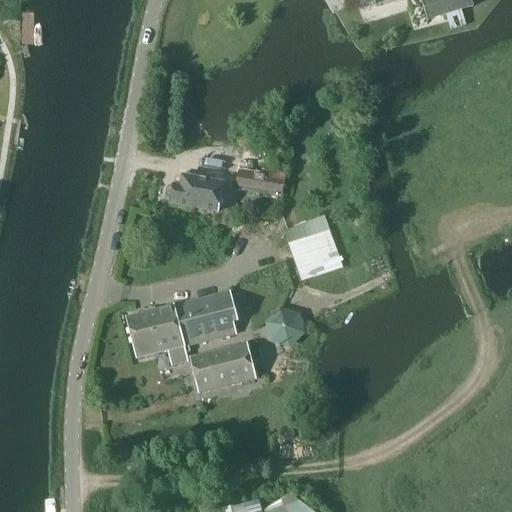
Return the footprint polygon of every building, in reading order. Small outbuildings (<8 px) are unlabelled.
[(375,0),(378,6),(398,0),(421,0),(428,22),(447,16),(451,31),(467,26),(462,11),(473,8),(470,0),(375,0)] [(237,173),(235,188),(283,197),(286,181),(237,173)] [(222,194),(224,185),(183,178),(181,188),(175,187),(171,205),(220,214),(223,195),(222,194)] [(139,360),(170,352),(175,371),(189,368),(186,354),(190,353),(189,348),(237,336),(234,326),(239,325),(231,294),(129,320),(139,360)] [(279,310),(265,324),(271,345),(291,350),(306,335),(300,315),(279,310)] [(199,394),(235,385),(256,380),(248,344),(190,358),(199,394)] [(314,511),(294,496),(263,506),(264,511),(314,511)] [(262,511),(260,503),(224,511),(262,511)]
